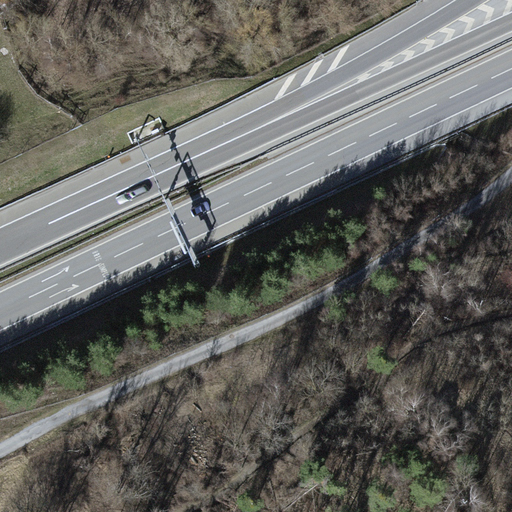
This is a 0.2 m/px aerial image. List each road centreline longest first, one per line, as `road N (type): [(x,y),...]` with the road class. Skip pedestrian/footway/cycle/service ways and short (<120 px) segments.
road 1 (track): [(0,463),(118,398),(338,301),(511,193)]
road 2 (motorway): [(0,311),(511,68)]
road 3 (motorway): [(511,20),(48,223)]
road 4 (trunk): [(466,0),(48,223)]
